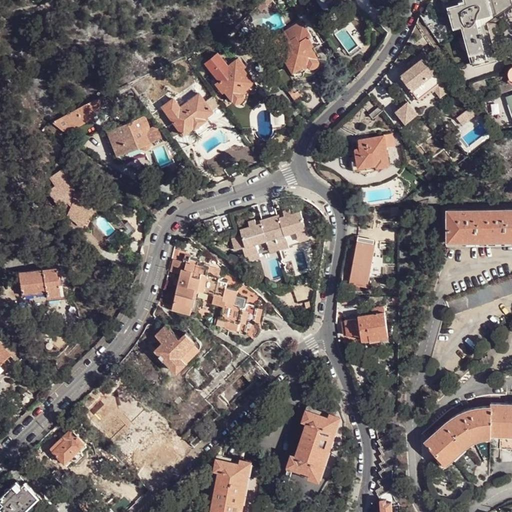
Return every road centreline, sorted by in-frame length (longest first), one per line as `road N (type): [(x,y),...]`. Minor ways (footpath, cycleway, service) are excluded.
road 1 (residential): [(302,171),(185,209),(171,221),(128,327),(0,457)]
road 2 (residential): [(131,511),(311,342),(327,337)]
road 3 (track): [(171,221),(43,123),(0,67)]
road 4 (residential): [(411,0),(373,69),(307,136),(302,171)]
road 5 (residential): [(327,337),(362,436),(359,511)]
road 6 (residential): [(302,171),(340,219),(327,337)]
